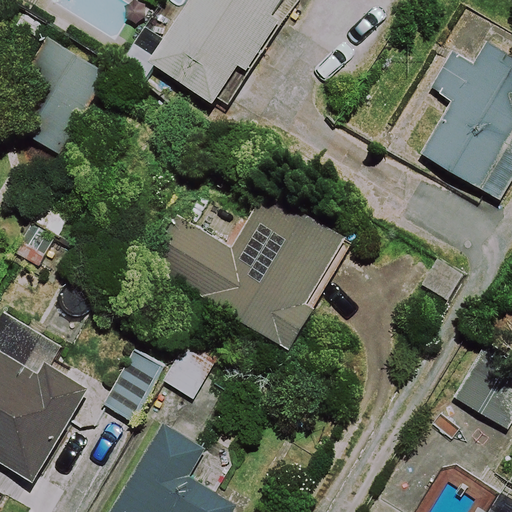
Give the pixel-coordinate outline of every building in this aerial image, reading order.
[(137,4),(130,0),(51,0),(49,5),(116,43),(137,4)] [(151,89),(164,69),(227,110),(283,24),(276,20),(289,0),(194,0),(172,35),(151,21),(119,69),(151,89)] [(511,188),(511,49),(493,39),(478,68),(451,53),(431,89),(456,102),(426,156),(506,200),(511,188)] [(112,76),(53,41),(6,122),(65,157),(112,76)] [(356,235),(274,189),(238,254),(171,217),(145,264),(294,347),(356,235)] [(5,310),(0,319),(0,462),(42,485),(92,393),(50,369),(65,343),(5,310)] [(511,427),(511,330),(497,323),(456,398),(511,428),(511,427)] [(168,372),(136,355),(110,404),(142,421),(168,372)] [(240,465),(168,426),(122,511),(240,511),(245,503),(225,493),(240,465)]
